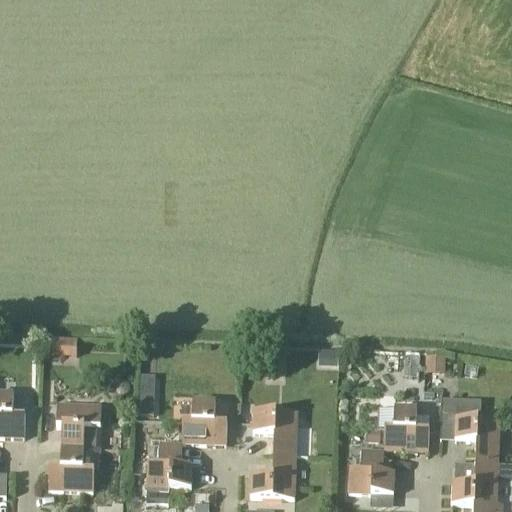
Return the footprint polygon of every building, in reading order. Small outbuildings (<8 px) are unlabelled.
[(57,341),(58,360),(81,359),(80,340),(57,341)] [(278,371),(279,352),(264,352),(264,371),(278,371)] [(426,360),(425,376),(445,377),(445,360),(426,360)] [(125,398),(129,395),(129,391),(129,390),(128,386),(124,384),(120,384),(117,385),(115,388),(115,390),(115,394),(119,398),(125,398)] [(0,442),(24,443),(25,421),(13,420),(13,398),(0,397),(0,442)] [(139,413),(153,413),(154,402),(140,402),(139,413)] [(481,405),(456,404),(456,403),(441,403),(439,444),(455,445),(476,446),(475,467),(498,468),(499,425),(480,424),(481,405)] [(183,426),(182,449),(226,450),(227,428),(215,427),(215,406),(193,405),(192,426),(183,426)] [(61,452),(100,454),(100,453),(101,411),(57,409),(56,431),(62,432),(61,452)] [(384,433),(384,456),(428,457),(429,435),(416,434),(417,412),(394,412),(393,433),(384,433)] [(273,459),(296,460),(297,417),(253,416),(253,436),(274,436),(273,459)] [(381,434),(366,434),(366,447),(380,447),(381,434)] [(181,470),(182,449),(159,448),(158,469),(148,469),(146,508),(168,509),(169,492),(191,493),(192,470),(181,470)] [(99,476),(100,454),(61,452),(60,473),(49,473),(48,495),(93,497),(94,475),(99,476)] [(383,477),(384,456),(361,455),(360,476),(350,476),(349,498),(393,499),(394,477),(383,477)] [(294,504),(296,460),(273,459),(272,481),(251,480),(250,502),(294,504)] [(496,510),(498,468),(475,467),(475,488),(453,487),(452,509),(473,510),(473,511),(501,511),(502,508),(501,508),(501,510),(496,510)] [(113,511),(125,511),(126,504),(114,503),(113,511)]
